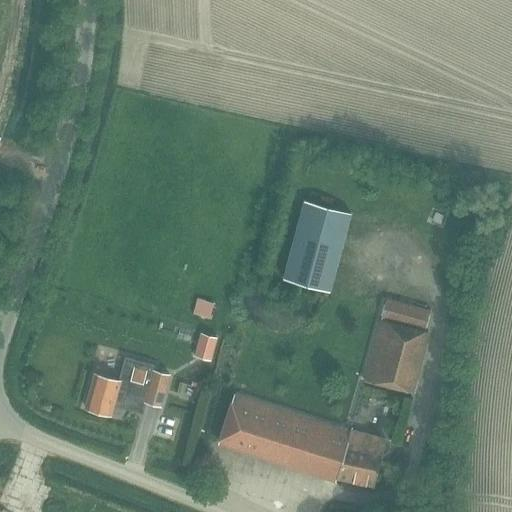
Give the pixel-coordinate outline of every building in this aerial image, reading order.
[(303,202),(283,277),(329,289),(349,214),(303,202)] [(424,332),(430,311),(386,299),(364,380),(413,394),(430,333),(424,332)] [(201,331),(195,356),(210,360),(217,335),(201,331)] [(126,358),(119,381),(94,374),(85,407),(111,415),(115,401),(123,404),(122,407),(141,413),(144,402),(160,407),(169,375),(153,371),(154,366),(126,358)] [(333,477),(374,488),(386,441),(348,431),(348,434),(233,396),(217,443),(332,480),(333,477)] [(60,511),(73,511),(80,495),(68,491),(60,511)]
